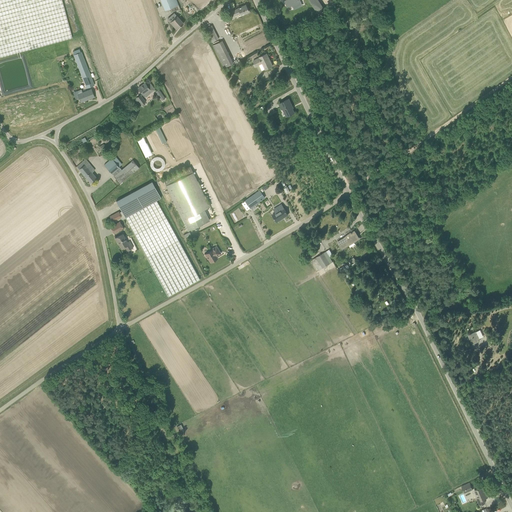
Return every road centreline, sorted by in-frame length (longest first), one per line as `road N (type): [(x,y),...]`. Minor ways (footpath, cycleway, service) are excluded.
road 1 (unclassified): [(511,506),(418,313),(347,190)]
road 2 (unclassified): [(120,328),(347,190)]
road 3 (unclassified): [(347,190),(256,0)]
road 4 (unclassified): [(61,124),(144,74),(230,0)]
road 5 (unclassified): [(120,328),(95,213),(56,143)]
road 6 (track): [(511,80),(347,190)]
road 7 (track): [(181,485),(187,455),(116,331)]
road 8 (unclassified): [(120,328),(0,412)]
